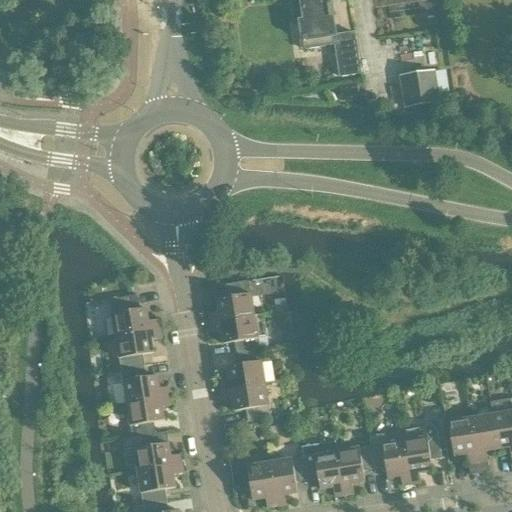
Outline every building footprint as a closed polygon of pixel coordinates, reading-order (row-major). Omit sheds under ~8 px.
[(301,0),(305,22),(300,23),(305,51),(335,46),(340,78),(361,75),(354,34),(335,37),(332,18),(334,17),(333,5),(328,6),(326,0),(322,0),(319,1),(318,0),(301,0)] [(407,107),(437,103),(433,74),(402,78),(407,107)] [(92,85),(107,86),(107,76),(93,75),(92,85)] [(208,315),(210,324),(254,317),(248,282),(224,286),(226,299),(216,300),(218,313),(208,315)] [(112,315),(116,337),(160,330),(158,321),(149,322),(147,309),(141,310),(138,296),(110,300),(112,315)] [(223,345),(234,343),(236,355),(259,351),(258,340),(267,338),(263,316),(254,317),(210,324),(211,334),(221,332),(223,345)] [(116,337),(119,359),(121,371),(145,367),(143,356),(154,354),(152,341),(161,340),(160,330),(116,337)] [(219,382),(221,392),(265,385),(259,351),(236,355),(238,366),(227,368),(229,381),(219,382)] [(123,382),(127,405),(171,398),(169,388),(160,389),(158,377),(147,378),(145,367),(121,371),(123,382)] [(234,413),(245,411),(247,422),(270,418),(265,385),(221,392),(222,401),(232,400),(234,413)] [(127,405),(130,427),(132,438),(156,435),(154,423),(165,422),(163,409),(172,407),(171,398),(127,405)] [(490,404),(492,416),(498,451),(509,449),(511,464),(511,405),(511,401),(490,404)] [(492,416),(470,420),(480,475),(489,473),(486,452),(498,451),(492,416)] [(467,456),(468,465),(470,476),(480,475),(470,420),(448,423),(454,458),(467,456)] [(426,428),(403,432),(411,486),(421,484),(419,475),(432,473),(431,462),(442,460),(438,436),(440,435),(431,424),(426,428)] [(403,432),(380,435),(369,437),(370,447),(374,471),(386,469),(388,480),(400,478),(402,487),(411,486),(403,432)] [(134,452),(138,472),(182,465),(180,456),(171,457),(167,433),(156,435),(132,438),(122,440),(124,453),(134,452)] [(301,448),(303,458),(307,482),(318,480),(320,491),(333,489),(334,498),(344,497),(337,453),(335,443),(301,448)] [(370,447),(337,453),(344,497),(354,495),(352,486),(365,484),(363,473),(374,471),(370,447)] [(303,458),(269,463),(276,507),(286,506),(284,496),(297,494),(295,484),(307,482),(303,458)] [(239,493),(251,491),(252,502),(265,500),(267,509),(276,507),(269,463),(235,469),(239,493)] [(138,472),(141,494),(143,506),(167,502),(165,491),(176,489),(174,476),(183,475),(182,465),(138,472)] [(179,511),(180,511),(177,511),(168,511),(167,502),(143,506),(133,507),(133,511),(179,511)]
